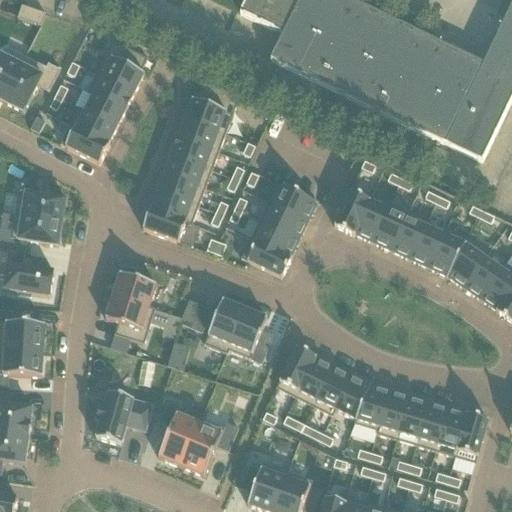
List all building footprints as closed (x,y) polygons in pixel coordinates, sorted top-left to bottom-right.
[(248,0),(240,17),(283,38),(271,64),(481,165),(511,101),(511,6),(483,68),(341,0),(248,0)] [(21,8),(17,21),(41,29),(45,17),(23,9),(21,8)] [(113,44),(96,78),(134,97),(139,88),(142,82),(143,79),(144,79),(144,78),(140,76),(148,62),(115,45),(113,44)] [(4,49),(0,57),(0,104),(2,105),(25,60),(4,49)] [(25,60),(2,105),(24,116),(37,90),(48,96),(60,73),(48,67),(46,71),(25,60)] [(72,66),(67,77),(74,81),(79,70),(72,66)] [(87,73),(78,90),(87,94),(87,95),(87,96),(93,99),(94,98),(125,114),(126,113),(127,113),(131,105),(130,105),(132,101),(134,97),(96,78),(87,73)] [(191,107),(185,123),(225,138),(239,99),(203,86),(196,105),(192,103),(192,104),(191,107)] [(61,89),(55,100),(62,104),(64,100),(68,93),(62,90),(61,89)] [(85,114),(85,115),(117,131),(125,114),(94,98),(93,99),(85,114)] [(55,100),(50,111),(57,114),(62,104),(55,100)] [(78,112),(70,129),(109,149),(110,148),(109,148),(117,131),(78,112)] [(36,120),(30,133),(39,137),(45,125),(36,120)] [(185,123),(178,141),(218,156),(225,138),(185,123)] [(70,129),(60,148),(62,149),(100,168),(109,149),(70,129)] [(174,151),(172,159),(212,174),(218,156),(178,141),(178,142),(178,143),(177,143),(174,151)] [(247,147),(242,158),(250,161),(255,150),(247,147)] [(172,159),(165,178),(205,192),(212,174),(172,159)] [(364,165),(361,172),(372,177),(375,170),(364,165)] [(236,171),(232,182),(239,185),(244,174),(242,173),(236,171)] [(251,176),(246,188),(251,190),(254,191),(258,180),(251,176)] [(391,177),(387,185),(398,190),(402,183),(391,177)] [(165,178),(158,195),(198,210),(205,192),(165,178)] [(232,182),(227,193),(229,194),(232,195),(234,196),(239,185),(232,182)] [(402,183),(398,190),(409,195),(413,188),(402,183)] [(277,187),(268,206),(308,226),(317,206),(277,187)] [(343,210),(334,230),(354,239),(369,204),(370,204),(372,201),(373,198),(372,198),(353,189),(343,210)] [(6,197),(3,217),(15,219),(62,227),(66,203),(18,195),(18,199),(6,197)] [(151,212),(150,213),(192,228),(198,210),(158,195),(155,205),(153,210),(152,211),(152,212),(151,212)] [(428,195),(424,202),(435,208),(438,200),(428,195)] [(438,200),(435,208),(446,213),(449,206),(438,200)] [(240,202),(235,213),(242,216),(247,205),(240,202)] [(369,204),(354,239),(355,239),(355,238),(373,246),(388,213),(387,212),(370,204),(369,204)] [(388,213),(373,246),(391,255),(410,214),(391,206),(390,205),(389,207),(387,212),(388,213)] [(220,206),(215,217),(216,217),(223,220),(228,209),(227,209),(220,206)] [(261,221),(259,225),(299,244),(308,226),(268,206),(261,221)] [(473,209),(469,217),(480,222),(484,214),(473,209)] [(150,213),(143,233),(179,246),(180,244),(192,248),(198,231),(192,228),(150,213)] [(235,213),(229,224),(237,227),(242,216),(235,213)] [(410,214),(391,255),(410,263),(425,229),(426,230),(427,227),(429,223),(428,223),(410,214)] [(484,214),(480,222),(491,227),(494,220),(484,214)] [(0,253),(25,258),(25,256),(29,257),(30,251),(26,250),(27,245),(58,250),(62,227),(15,219),(3,217),(0,232),(0,253)] [(215,217),(211,228),(215,229),(218,231),(223,220),(216,217),(215,217)] [(259,225),(250,243),(291,263),(291,262),(290,261),(299,244),(259,225)] [(425,229),(410,263),(428,272),(444,238),(443,237),(426,230),(425,229)] [(444,238),(428,272),(444,279),(447,280),(469,242),(467,240),(457,236),(447,231),(446,231),(445,232),(443,237),(444,238)] [(469,242),(447,280),(454,285),(464,292),(485,262),(486,262),(487,260),(490,256),(489,256),(471,244),(469,242)] [(211,243),(207,254),(215,257),(219,246),(211,243)] [(249,246),(241,262),(282,282),(291,263),(250,243),(249,246)] [(219,246),(215,257),(222,260),(226,249),(219,246)] [(0,277),(6,279),(4,293),(17,295),(17,298),(31,301),(31,298),(50,301),(51,296),(54,275),(43,273),(23,270),(25,258),(0,253),(0,277)] [(485,262),(464,292),(481,303),(502,273),(501,273),(486,262),(485,262)] [(502,273),(481,303),(497,314),(496,315),(496,316),(497,316),(511,293),(511,271),(506,267),(505,267),(503,270),(501,273),(502,273)] [(120,277),(113,300),(155,314),(155,313),(149,311),(156,289),(120,277)] [(511,293),(497,316),(511,326),(511,293)] [(107,319),(105,323),(118,327),(115,335),(114,339),(130,344),(144,348),(155,314),(113,300),(107,319)] [(189,304),(179,327),(191,332),(201,309),(189,304)] [(217,317),(204,348),(227,358),(245,313),(235,309),(222,304),(217,317)] [(201,309),(191,332),(202,337),(211,313),(201,309)] [(0,313),(0,352),(43,355),(45,329),(40,329),(12,327),(13,315),(0,313)] [(245,313),(227,358),(229,354),(261,368),(273,339),(262,334),(267,322),(248,314),(245,313)] [(114,339),(110,352),(126,357),(130,344),(114,339)] [(0,390),(8,391),(8,379),(42,381),(42,371),(43,355),(0,352),(0,390)] [(296,352),(276,392),(295,402),(315,361),(296,352)] [(315,361),(295,402),(313,411),(333,371),(317,363),(316,363),(316,362),(315,361)] [(333,371),(313,411),(332,420),(336,414),(335,414),(351,380),(333,371)] [(351,380),(335,414),(336,414),(355,424),(356,424),(370,390),(362,386),(351,380)] [(355,424),(354,428),(378,435),(389,396),(378,392),(370,390),(356,424),(355,424)] [(0,395),(0,436),(29,440),(28,441),(30,441),(31,428),(30,428),(32,412),(10,409),(12,397),(0,395)] [(378,435),(377,438),(396,444),(409,401),(389,396),(378,435)] [(121,449),(126,430),(145,435),(152,409),(108,397),(104,413),(100,412),(96,425),(100,426),(96,442),(121,449)] [(409,401),(396,444),(416,450),(428,407),(409,401)] [(170,432),(158,462),(159,462),(165,464),(164,465),(176,469),(181,471),(201,422),(200,423),(178,414),(181,408),(169,403),(159,427),(170,432)] [(428,407),(416,450),(435,455),(448,413),(428,407)] [(448,413),(435,455),(455,461),(468,418),(467,418),(467,419),(448,413)] [(266,416),(263,424),(273,429),(277,422),(266,416)] [(468,418),(455,461),(475,467),(488,424),(468,418)] [(287,420),(283,427),(294,433),(298,425),(287,420)] [(201,422),(181,471),(203,480),(204,481),(217,451),(228,456),(238,432),(226,427),(224,432),(201,422)] [(312,433),(308,440),(319,445),(323,438),(312,433)] [(0,436),(0,479),(1,479),(3,465),(25,468),(28,441),(29,440),(0,436)] [(323,438),(319,445),(330,451),(333,443),(323,438)] [(359,454),(357,461),(369,465),(371,457),(359,454)] [(371,457),(369,465),(380,468),(383,461),(371,457)] [(335,463),(333,471),(345,474),(347,467),(335,463)] [(399,465),(396,473),(408,477),(410,469),(399,465)] [(249,469),(241,492),(252,496),(247,509),(254,511),(274,511),(287,476),(263,467),(261,473),(249,469)] [(410,469),(408,477),(419,480),(420,479),(422,472),(410,469)] [(362,471),(360,479),(372,482),(374,474),(362,471)] [(374,474),(372,482),(383,486),(385,478),(374,474)] [(287,476),(274,511),(314,511),(321,494),(310,490),(312,485),(287,476)] [(437,477),(435,485),(447,488),(449,480),(437,477)] [(449,480),(447,488),(458,492),(461,484),(449,480)] [(399,482),(397,490),(408,493),(411,485),(399,482)] [(411,485),(408,493),(420,497),(422,490),(422,489),(411,485)] [(436,493),(434,501),(445,504),(448,496),(436,493)] [(326,496),(322,511),(344,511),(347,501),(326,496)] [(448,496),(445,504),(457,508),(459,500),(448,496)] [(0,511),(15,511),(18,502),(0,498),(0,511)] [(347,501),(344,511),(364,511),(366,506),(347,501)]
